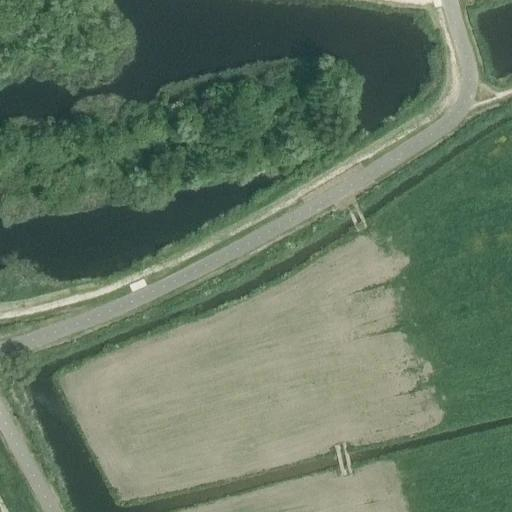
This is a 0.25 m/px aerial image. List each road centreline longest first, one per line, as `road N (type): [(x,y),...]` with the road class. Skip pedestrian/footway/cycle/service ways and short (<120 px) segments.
road 1 (unknown): [(159,288),(151,274),(434,111),(448,85),(446,57),(425,0)]
road 2 (unknown): [(0,317),(151,274)]
